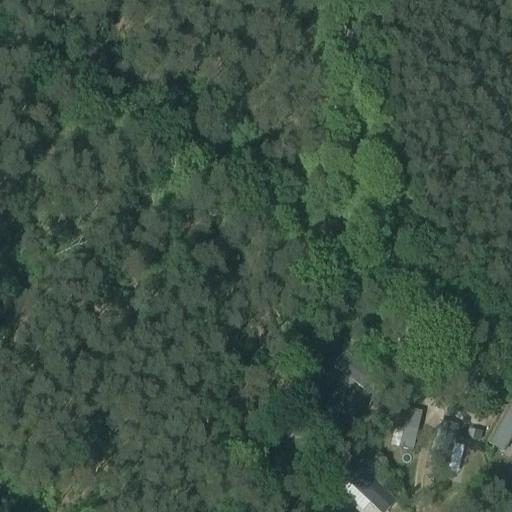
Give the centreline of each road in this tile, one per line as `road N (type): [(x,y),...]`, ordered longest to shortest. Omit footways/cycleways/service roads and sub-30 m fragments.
road 1 (track): [(511,375),(0,38)]
road 2 (track): [(263,511),(326,258),(339,166),(342,53),(332,0)]
